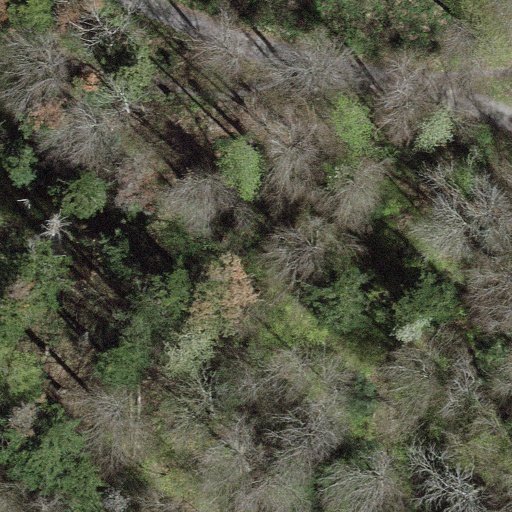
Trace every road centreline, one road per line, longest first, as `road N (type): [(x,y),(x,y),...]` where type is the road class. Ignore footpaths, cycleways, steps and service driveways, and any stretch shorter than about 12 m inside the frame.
road 1 (track): [(133,0),(297,60)]
road 2 (track): [(297,60),(419,78)]
